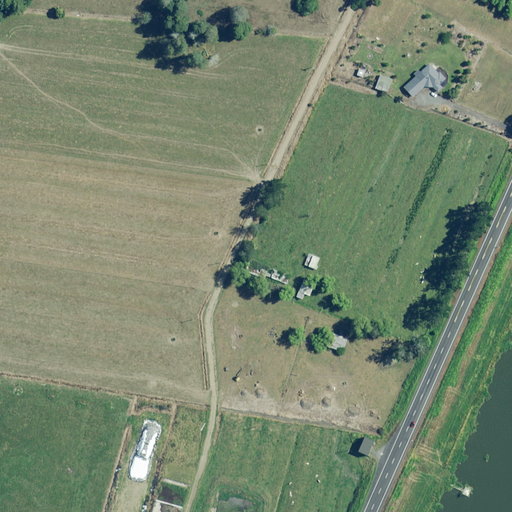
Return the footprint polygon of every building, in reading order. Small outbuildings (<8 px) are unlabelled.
[(413,74),(415,77),(403,87),(412,97),(424,87),(432,87),(437,93),(448,83),(445,80),(447,78),(440,71),(438,73),(429,63),(421,71),(419,69),(413,74)] [(365,69),(359,68),(356,75),(363,77),(365,69)] [(391,79),(380,74),(374,89),(380,91),(386,93),(391,79)] [(304,265),(315,269),(317,270),(318,266),(316,265),(319,258),(308,254),(304,265)] [(249,261),(245,272),(264,279),(285,288),(290,275),(272,268),(269,274),(266,272),(268,269),(261,266),(260,268),(255,266),(256,263),(249,261)] [(314,284),(304,279),(296,297),(302,299),(304,293),(309,295),(314,284)] [(347,339),(322,330),(317,343),(342,352),(347,339)] [(373,442),(364,438),(358,451),(367,455),(373,442)]
